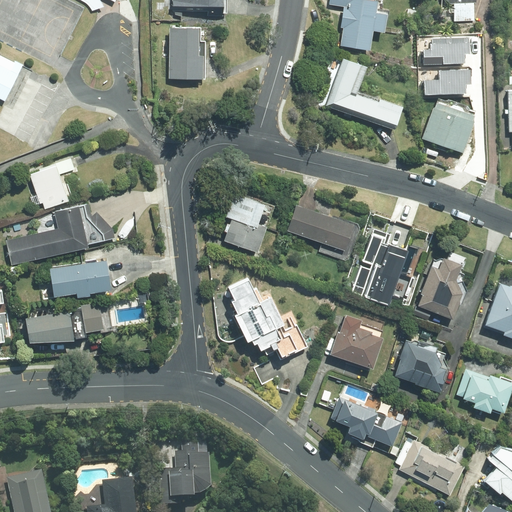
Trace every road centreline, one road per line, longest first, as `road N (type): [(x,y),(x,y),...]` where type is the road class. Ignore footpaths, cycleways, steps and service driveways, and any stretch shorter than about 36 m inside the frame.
road 1 (residential): [(257,149),(207,147),(183,171),(194,333),(187,385)]
road 2 (residential): [(511,224),(421,189),(257,149)]
road 3 (tertiary): [(187,385),(267,429),(365,511)]
road 4 (unknown): [(488,215),(486,0)]
road 5 (tertiary): [(0,394),(187,385)]
road 6 (residential): [(292,0),(257,149)]
